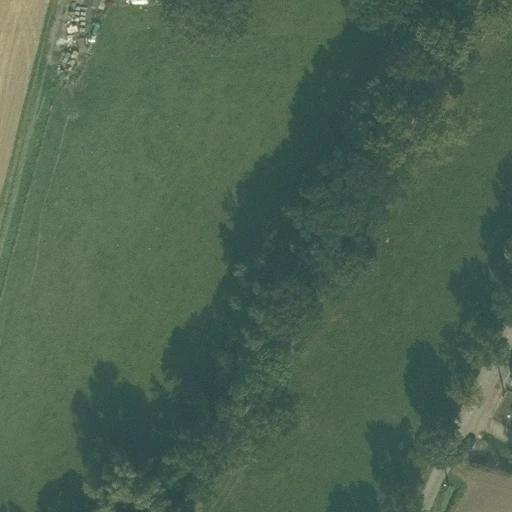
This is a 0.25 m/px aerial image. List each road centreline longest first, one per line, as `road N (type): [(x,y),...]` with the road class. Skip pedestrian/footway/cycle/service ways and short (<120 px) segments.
road 1 (track): [(175,511),(484,0)]
road 2 (residential): [(426,511),(511,345)]
